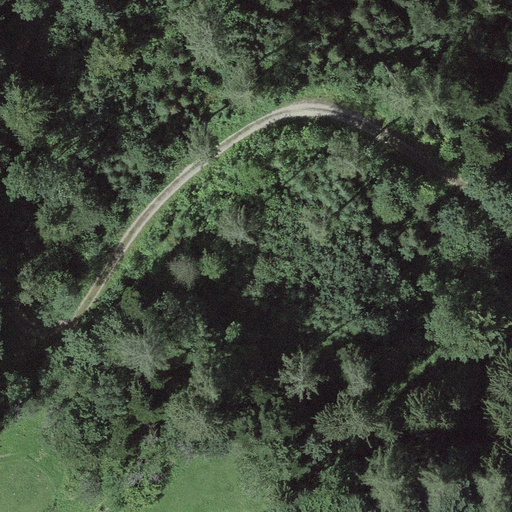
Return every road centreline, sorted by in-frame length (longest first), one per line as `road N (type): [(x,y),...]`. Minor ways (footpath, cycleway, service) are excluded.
road 1 (track): [(511,207),(357,119),(308,106),(250,127),(164,192),(91,300),(58,333),(28,325),(0,263)]
road 2 (track): [(291,511),(380,397),(421,372),(511,342)]
road 3 (track): [(0,121),(19,50),(52,0)]
